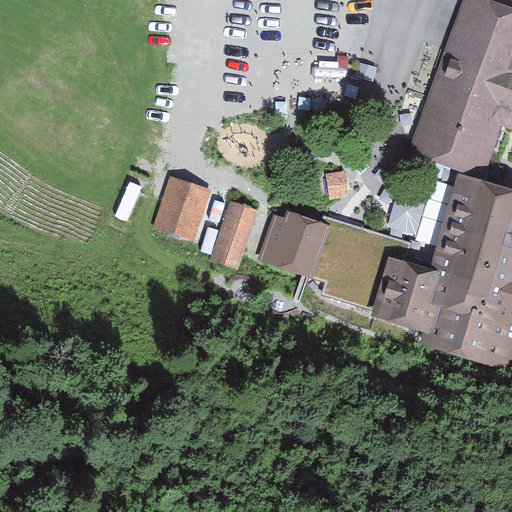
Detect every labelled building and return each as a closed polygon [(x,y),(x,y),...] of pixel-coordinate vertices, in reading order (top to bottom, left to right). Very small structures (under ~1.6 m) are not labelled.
[(511,11),(480,0),(476,0),(424,145),(476,165),(482,147),(491,150),(501,122),(511,126),(511,11)] [(204,190),(175,180),(159,228),(188,238),(204,190)] [(511,203),(467,190),(443,268),(424,331),(421,342),(508,369),(511,354),(511,203)] [(210,194),(196,243),(213,248),(227,199),(210,194)] [(256,210),(231,202),(213,259),(237,267),(256,210)] [(317,291),(343,301),(359,256),(314,240),(317,233),(275,218),(261,258),(321,281),(317,291)] [(342,303),(424,331),(443,268),(441,263),(431,268),(428,263),(401,255),(396,269),(359,256),(343,301),(342,303)]
